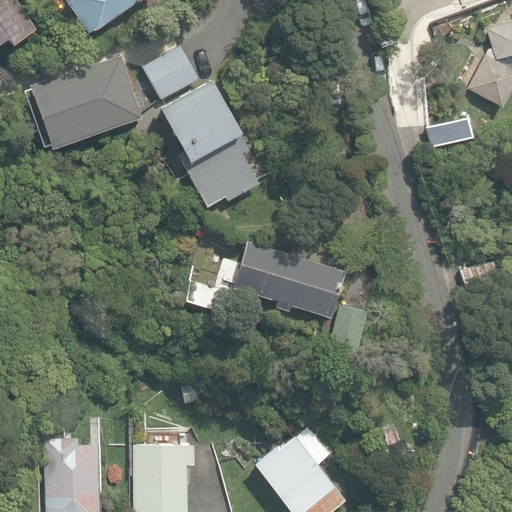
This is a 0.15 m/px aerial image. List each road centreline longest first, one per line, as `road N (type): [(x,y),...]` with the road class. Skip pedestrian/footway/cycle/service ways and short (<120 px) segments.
road 1 (residential): [(426,511),(454,410),(447,283),(410,210),(391,146)]
road 2 (residential): [(391,146),(425,0)]
road 3 (residential): [(391,146),(383,75),(361,0)]
